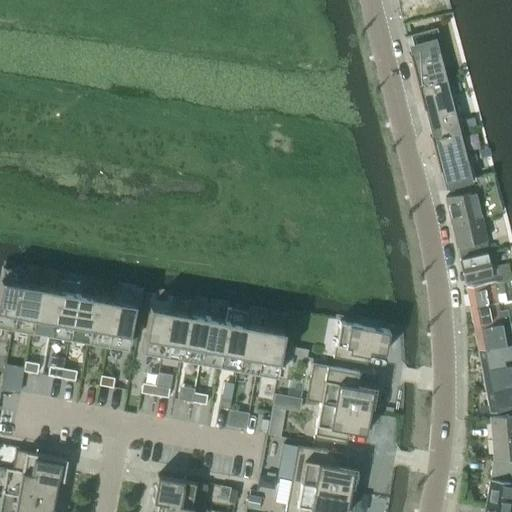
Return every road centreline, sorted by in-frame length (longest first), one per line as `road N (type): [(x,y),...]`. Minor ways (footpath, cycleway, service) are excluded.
road 1 (tertiary): [(431,511),(445,391),(434,263),(370,0)]
road 2 (residential): [(118,428),(259,454)]
